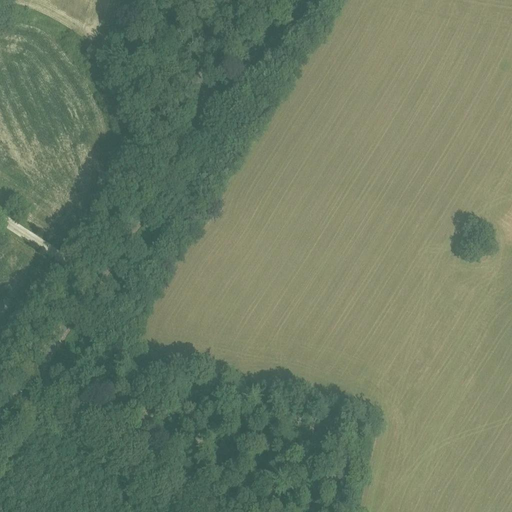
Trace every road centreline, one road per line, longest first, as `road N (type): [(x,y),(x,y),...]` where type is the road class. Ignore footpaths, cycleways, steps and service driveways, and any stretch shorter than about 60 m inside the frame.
road 1 (secondary): [(28,375),(173,163),(225,0)]
road 2 (unclassified): [(211,511),(28,375)]
